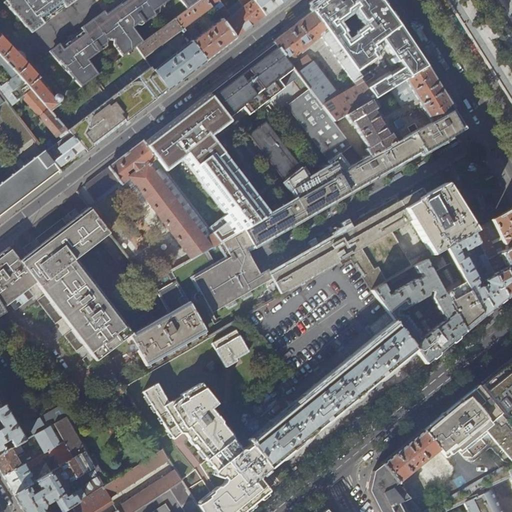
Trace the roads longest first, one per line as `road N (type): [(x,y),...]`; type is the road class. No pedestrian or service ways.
road 1 (residential): [(306,0),(0,234)]
road 2 (residential): [(491,131),(260,263)]
road 3 (secondary): [(334,468),(511,326)]
road 4 (residential): [(409,0),(491,131)]
